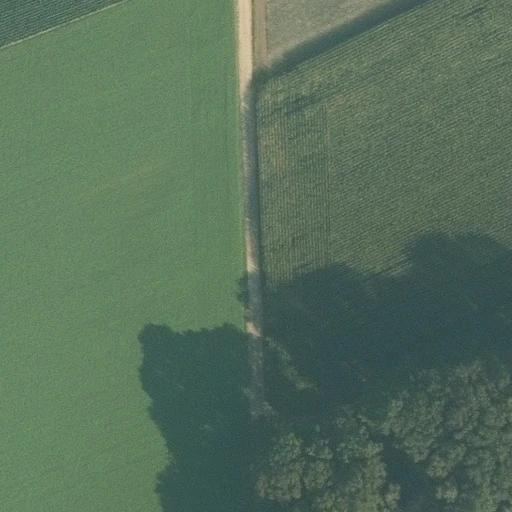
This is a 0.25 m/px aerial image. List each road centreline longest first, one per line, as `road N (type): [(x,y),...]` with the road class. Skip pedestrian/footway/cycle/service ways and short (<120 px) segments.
road 1 (track): [(255,434),(240,0)]
road 2 (track): [(511,357),(255,434)]
